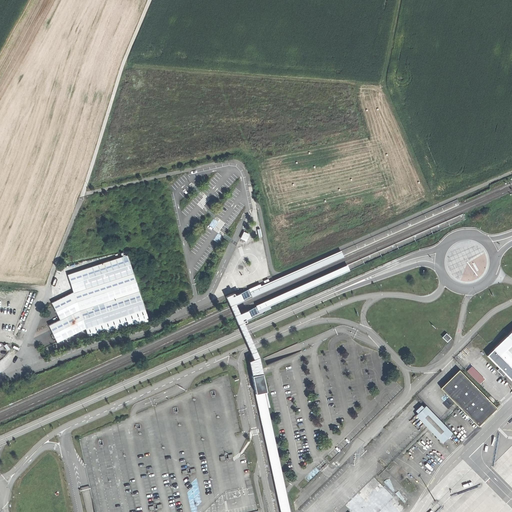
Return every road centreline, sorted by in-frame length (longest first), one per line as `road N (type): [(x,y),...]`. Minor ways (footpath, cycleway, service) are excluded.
road 1 (secondary): [(0,440),(318,299)]
road 2 (unclassified): [(28,369),(146,330),(204,298),(247,211)]
road 3 (track): [(399,0),(383,81),(435,206)]
road 4 (secondary): [(442,249),(318,299)]
road 5 (secondary): [(318,299),(417,264),(439,269)]
